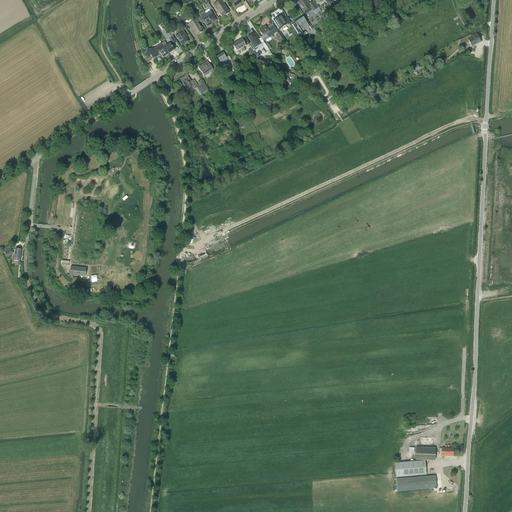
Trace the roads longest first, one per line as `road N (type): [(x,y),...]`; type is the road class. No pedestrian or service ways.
road 1 (unclassified): [(464,511),(492,0)]
road 2 (unclassified): [(88,511),(99,335),(87,322),(45,311),(27,282),(36,156)]
road 3 (unclassified): [(274,0),(129,94)]
